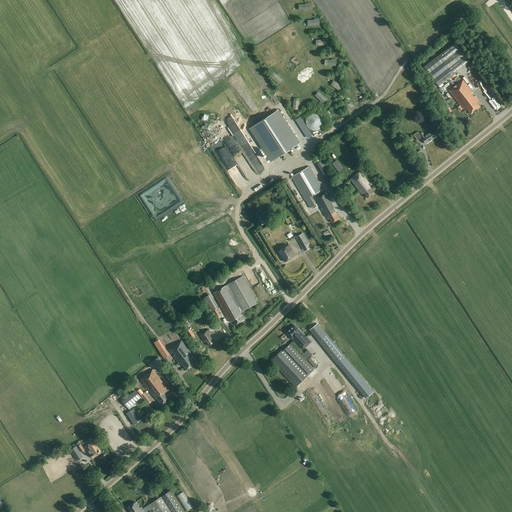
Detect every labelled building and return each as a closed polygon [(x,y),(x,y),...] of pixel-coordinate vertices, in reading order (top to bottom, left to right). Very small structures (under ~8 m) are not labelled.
[(455,43),(424,67),(438,86),(469,62),(455,43)] [(463,80),(449,91),(465,111),(467,110),(470,114),(480,107),(477,102),(479,101),(475,96),(474,97),(471,94),(473,93),(463,80)] [(299,144),(277,110),(249,128),(271,162),(299,144)] [(324,123),(324,122),(324,121),(323,121),(323,120),(323,119),(323,118),(322,118),(322,117),(321,116),(320,115),(319,115),(318,114),(317,114),(316,113),(315,113),(314,113),(313,113),(312,114),(311,114),(310,115),(309,115),(308,116),(307,117),(307,118),(306,119),(306,120),(306,121),(306,122),(306,123),(306,124),(306,125),(307,126),(307,127),(308,128),(309,129),(310,129),(310,130),(311,130),(312,130),(312,131),(313,131),(314,131),(315,131),(316,131),(317,131),(318,130),(319,130),(320,129),(321,128),(322,127),(323,126),(323,125),(323,124),(324,123)] [(425,144),(435,138),(435,139),(438,136),(434,130),(425,136),(422,132),(419,134),(418,132),(414,135),(418,141),(421,139),(425,144)] [(247,154),(258,168),(261,165),(250,151),(247,154)] [(305,155),(296,160),(298,164),(307,159),(305,155)] [(317,163),(343,208),(348,205),(322,160),(317,163)] [(336,174),(340,170),(334,162),(332,161),(330,163),(331,164),(330,166),(336,174)] [(309,167),(292,177),(310,209),(315,206),(310,197),(314,195),(316,198),(316,199),(326,217),(327,218),(328,217),(329,219),(330,219),(332,223),(339,219),(333,208),(334,207),(327,193),(323,195),(321,191),(322,190),(309,167)] [(363,179),(359,173),(350,179),(361,195),(363,193),(367,198),(374,193),(370,188),(367,184),(368,183),(364,177),(363,179)] [(302,234),(296,237),(302,248),(303,247),(305,251),(309,249),(307,245),(308,244),(302,234)] [(289,245),(278,251),(285,262),(295,256),(289,245)] [(257,303),(243,277),(213,293),(230,322),(232,321),(234,325),(244,320),(241,316),(242,315),(240,312),(242,311),(257,303)] [(209,295),(204,298),(212,312),(213,311),(217,318),(221,316),(209,295)] [(300,332),(300,331),(294,325),(286,332),(292,339),(293,339),(295,341),(302,349),(310,342),(302,334),(300,332)] [(320,327),(312,333),(338,364),(345,358),(320,327)] [(194,335),(190,329),(186,331),(190,338),(194,335)] [(209,330),(200,336),(203,340),(204,339),(206,342),(207,342),(210,346),(215,343),(212,338),(214,337),(209,330)] [(193,357),(181,341),(169,350),(172,353),(173,352),(175,355),(173,356),(178,363),(180,362),(182,365),(183,364),(187,370),(195,364),(191,359),(193,357)] [(284,348),(271,361),(296,387),(315,370),(290,344),(285,349),(284,348)] [(167,370),(158,358),(153,361),(161,374),(163,373),(171,384),(175,381),(167,370)] [(169,391),(152,370),(140,379),(156,399),(156,398),(162,406),(170,400),(165,394),(169,391)] [(363,395),(366,398),(373,392),(370,388),(363,395)] [(137,392),(124,402),(129,409),(142,399),(137,392)] [(145,394),(141,396),(148,406),(152,402),(145,394)] [(133,409),(126,413),(134,425),(138,423),(137,422),(140,420),(133,409)] [(93,442),(85,447),(90,454),(93,459),(101,453),(98,449),(93,442)] [(81,453),(85,450),(81,444),(77,447),(81,453)] [(75,447),(70,450),(77,461),(82,457),(75,447)] [(142,507),(140,508),(136,502),(127,507),(130,511),(145,511),(149,510),(150,511),(152,509),(153,511),(184,511),(171,490),(162,496),(143,509),(142,507)]
